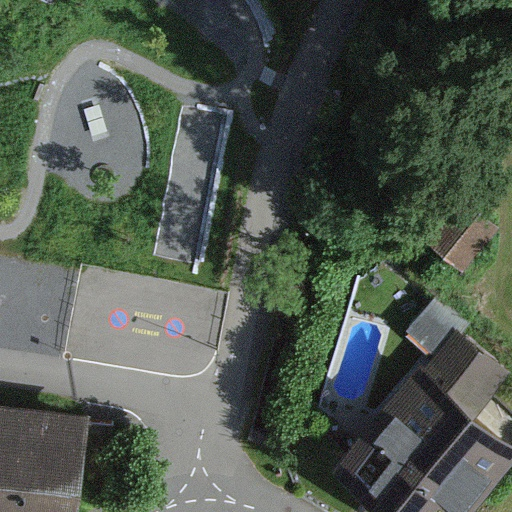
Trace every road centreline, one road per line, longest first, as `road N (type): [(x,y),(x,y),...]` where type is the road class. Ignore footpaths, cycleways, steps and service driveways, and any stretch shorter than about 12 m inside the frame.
road 1 (residential): [(219,407),(349,0)]
road 2 (residential): [(219,407),(0,368)]
